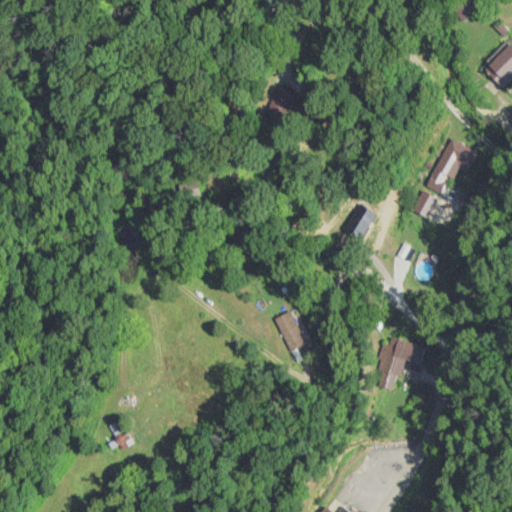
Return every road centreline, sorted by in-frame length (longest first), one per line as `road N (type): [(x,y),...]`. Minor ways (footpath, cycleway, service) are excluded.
road 1 (tertiary): [(380,511),(415,459),(434,410),(483,204),(511,155)]
road 2 (residential): [(511,119),(497,86),(430,0)]
